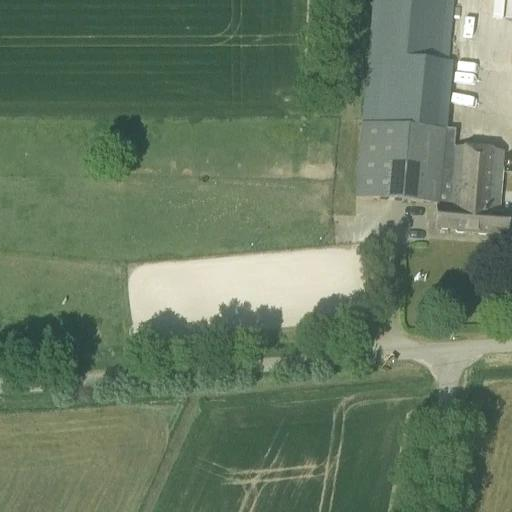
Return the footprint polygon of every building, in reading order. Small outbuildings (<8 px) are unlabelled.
[(511,187),(511,153),(502,153),(502,152),(452,148),(453,132),(444,131),(449,63),(444,63),(448,0),(368,0),(355,200),(436,205),(436,211),(435,230),(506,235),(508,215),(498,214),(500,175),(510,175),(510,187),(511,187)] [(451,82),(450,95),(465,97),(466,83),(451,82)] [(310,183),(331,184),(333,142),(311,142),(310,183)] [(109,181),(194,178),(193,155),(108,159),(109,181)] [(331,213),(332,238),(351,237),(350,212),(331,213)]
